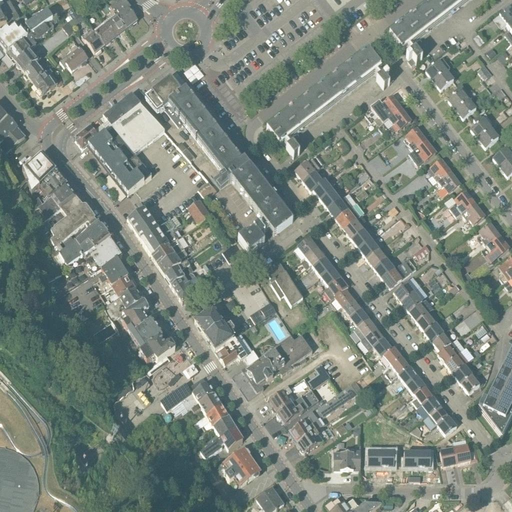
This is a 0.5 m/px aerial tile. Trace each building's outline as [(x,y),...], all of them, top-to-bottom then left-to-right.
[(500,0),(438,0),(389,38),(400,53),(405,49),(410,56),(409,57),(408,57),(409,58),(405,60),(412,69),(415,66),(416,66),(416,65),(421,62),(422,62),(414,52),(413,54),(409,49),(472,0),(500,0)] [(123,2),(115,8),(110,13),(113,18),(114,17),(117,21),(126,32),(128,30),(129,31),(133,28),(133,27),(137,24),(128,12),(130,11),(123,2)] [(0,31),(20,22),(10,5),(0,10),(0,31)] [(499,18),(507,28),(511,23),(511,8),(499,18)] [(47,15),(46,16),(38,21),(38,19),(28,25),(25,20),(20,22),(0,31),(0,49),(6,57),(22,45),(41,30),(44,28),(52,23),(47,15)] [(115,41),(126,32),(117,21),(114,17),(113,18),(104,25),(115,41)] [(61,29),(67,37),(73,33),(68,25),(61,29)] [(115,41),(104,25),(93,34),(104,49),(115,41)] [(22,45),(6,57),(14,67),(15,67),(30,54),(36,49),(33,47),(49,34),(44,28),(41,30),(22,45)] [(81,40),(94,57),(104,49),(93,34),(92,32),(81,40)] [(71,75),(87,63),(80,53),(74,58),(72,55),(59,65),(64,72),(67,70),(71,75)] [(24,76),(35,66),(41,62),(37,57),(34,59),(30,54),(15,67),(20,73),(21,72),(24,76)] [(392,84),(386,75),(382,78),(382,77),(381,78),(382,78),(380,79),(375,72),(380,69),(369,54),(267,133),(278,147),(282,144),(288,151),(286,152),(286,151),(286,152),(293,161),(293,160),(298,156),(298,157),(299,156),(292,147),(290,148),(287,144),(374,76),(378,81),(376,82),(383,92),(384,91),(383,91),(388,87),(389,87),(389,86),(392,84)] [(425,75),(433,84),(445,74),(446,75),(449,72),(442,62),(438,65),(425,75)] [(28,81),(32,87),(44,77),(35,66),(24,76),(25,77),(23,78),(26,82),(28,81)] [(486,80),(492,76),(486,68),(480,72),(486,80)] [(42,99),(57,87),(48,74),(44,77),(32,87),(38,94),(36,95),(39,99),(41,98),(42,99)] [(433,84),(440,94),(453,84),(446,75),(445,74),(433,84)] [(237,242),(249,257),(264,245),(259,239),(260,239),(259,238),(264,235),(264,236),(264,235),(269,232),(274,238),(292,224),(292,223),(291,223),(249,169),(250,169),(249,169),(244,162),(240,165),(184,93),(185,93),(184,92),(181,95),(170,80),(145,100),(157,115),(166,108),(167,110),(164,112),(178,130),(183,126),(229,185),(231,183),(266,229),(262,232),(258,227),(253,231),(254,232),(246,238),(244,236),(237,242)] [(448,103),(455,113),(467,103),(468,104),(471,102),(463,92),(460,94),(448,103)] [(131,97),(114,111),(122,121),(139,107),(131,97)] [(378,130),(401,112),(392,100),(382,108),(379,105),(370,112),(364,117),(371,127),(374,125),(378,130)] [(467,103),(455,113),(463,123),(475,113),(468,104),(467,103)] [(140,106),(139,107),(122,121),(111,129),(106,133),(88,149),(128,198),(151,180),(134,158),(164,134),(152,119),(140,106)] [(122,121),(114,111),(98,123),(106,133),(111,129),(122,121)] [(0,127),(8,121),(0,112),(0,127)] [(400,133),(410,125),(401,112),(378,130),(379,130),(383,135),(386,132),(389,136),(398,130),(400,133)] [(473,123),(477,127),(470,133),(477,142),(490,132),(479,118),(473,123)] [(0,145),(17,131),(8,121),(0,127),(0,145)] [(75,145),(82,154),(88,149),(106,133),(98,123),(76,141),(75,141),(75,145)] [(25,141),(17,131),(0,145),(0,154),(3,159),(17,147),(25,141)] [(412,154),(425,144),(416,132),(406,140),(410,146),(408,148),(412,154)] [(477,142),(485,152),(498,142),(490,132),(477,142)] [(424,165),(435,157),(425,144),(412,154),(413,155),(409,158),(416,167),(417,169),(424,164),(424,165)] [(181,146),(177,149),(190,164),(194,160),(187,151),(186,151),(181,146)] [(500,171),(511,161),(511,151),(510,148),(505,152),(492,161),(500,171)] [(31,164),(25,169),(23,174),(29,186),(28,187),(32,195),(39,189),(56,176),(55,175),(40,158),(32,166),(31,164)] [(511,161),(500,171),(507,181),(511,177),(511,161)] [(295,175),(303,185),(314,176),(317,174),(319,172),(311,162),(306,166),(295,175)] [(425,179),(433,190),(450,176),(441,164),(430,172),(432,174),(425,179)] [(53,199),(65,189),(66,188),(56,176),(39,189),(49,201),(53,199)] [(310,195),(313,194),(322,186),(314,176),(303,185),(310,195)] [(442,202),(459,189),(450,176),(433,190),(437,196),(442,202)] [(222,189),(227,185),(222,178),(217,183),(222,189)] [(321,203),(332,194),(324,184),(322,186),(313,194),(321,203)] [(203,189),(210,198),(216,194),(208,185),(203,189)] [(61,213),(75,202),(65,189),(53,199),(49,201),(42,206),(37,209),(38,209),(43,215),(41,216),(46,223),(61,213)] [(198,192),(205,202),(210,198),(203,189),(198,192)] [(321,203),(328,213),(339,204),(332,194),(321,203)] [(461,218),(474,208),(465,196),(455,204),(456,206),(448,212),(456,222),(462,218),(461,218)] [(35,207),(37,209),(42,206),(38,200),(34,203),(35,207)] [(345,200),(340,204),(339,204),(328,213),(336,223),(352,210),(345,200)] [(82,210),(75,202),(61,213),(66,220),(53,229),(54,230),(50,232),(54,238),(50,240),(55,249),(56,248),(61,254),(75,244),(89,234),(97,227),(86,211),(85,210),(84,210),(83,210),(82,210)] [(211,221),(200,205),(200,204),(187,213),(198,229),(211,221)] [(343,233),(355,224),(360,220),(364,217),(356,207),(353,210),(352,210),(336,223),(343,233)] [(484,220),(474,208),(461,218),(462,218),(466,224),(469,222),(473,228),(484,220)] [(144,212),(127,224),(126,224),(140,244),(157,232),(144,212)] [(425,218),(418,214),(415,219),(422,223),(425,218)] [(158,232),(157,232),(140,244),(151,261),(177,243),(182,240),(176,231),(180,228),(175,221),(158,232)] [(351,242),(362,233),(355,224),(343,233),(351,242)] [(110,242),(97,227),(89,234),(75,244),(61,254),(55,258),(61,269),(65,267),(69,272),(110,242)] [(486,250),(499,240),(489,228),(479,236),(484,242),(481,244),(486,250)] [(351,242),(359,253),(370,244),(362,233),(351,242)] [(230,249),(223,239),(218,243),(225,253),(218,258),(221,262),(224,259),(229,266),(237,260),(230,249)] [(489,263),(496,258),(498,260),(508,252),(499,240),(486,250),(481,254),(488,263),(485,265),(490,272),(494,269),(489,263)] [(69,272),(78,288),(85,283),(101,273),(116,263),(121,259),(121,258),(110,242),(69,272)] [(309,242),(297,251),(305,261),(317,252),(309,242)] [(177,243),(151,261),(157,270),(184,252),(177,243)] [(359,253),(367,263),(378,254),(370,244),(359,253)] [(425,248),(413,257),(418,263),(429,254),(425,248)] [(181,268),(178,264),(187,258),(184,252),(157,270),(164,280),(181,268)] [(313,271),(324,262),(317,252),(305,261),(313,271)] [(386,264),(378,254),(367,263),(374,273),(386,264)] [(503,287),(511,280),(511,260),(499,271),(498,271),(503,277),(498,281),(503,287)] [(321,280),(332,272),(324,262),(313,271),(321,280)] [(101,273),(104,278),(98,282),(102,287),(107,284),(111,291),(127,280),(126,278),(127,278),(125,273),(123,274),(121,269),(116,263),(101,273)] [(164,280),(171,290),(187,278),(188,278),(193,274),(190,269),(186,264),(181,268),(164,280)] [(386,264),(374,273),(382,282),(393,273),(386,264)] [(401,284),(411,276),(403,266),(393,273),(382,282),(387,289),(385,290),(387,292),(388,290),(390,292),(401,284)] [(267,275),(266,275),(272,284),(269,285),(280,302),(284,299),(291,310),(302,302),(280,267),(279,267),(280,268),(267,276),(267,275)] [(321,280),(328,290),(340,282),(332,272),(321,280)] [(474,285),(469,278),(467,275),(461,280),(468,289),(474,285)] [(201,292),(195,283),(192,285),(188,278),(187,278),(171,290),(182,307),(201,292)] [(127,280),(111,291),(114,296),(109,299),(113,306),(134,291),(131,286),(132,285),(129,280),(128,281),(127,280)] [(511,280),(503,287),(508,294),(511,290),(511,280)] [(330,305),(332,303),(334,301),(345,293),(347,291),(340,282),(328,290),(329,290),(321,296),(328,306),(330,305)] [(400,306),(414,296),(420,291),(413,283),(407,287),(406,286),(393,297),(400,306)] [(122,317),(142,304),(134,291),(113,306),(105,312),(112,323),(122,317)] [(353,303),(345,293),(334,301),(332,303),(330,305),(337,315),(342,312),(342,311),(353,303)] [(408,316),(422,306),(421,305),(426,301),(423,296),(417,300),(414,296),(400,306),(402,308),(400,309),(402,311),(403,310),(408,316)] [(342,311),(342,312),(350,321),(360,313),(353,303),(342,311)] [(142,316),(148,313),(142,304),(122,317),(124,319),(120,322),(129,336),(147,325),(142,316)] [(408,316),(416,326),(427,317),(432,313),(425,304),(422,306),(408,316)] [(276,314),(270,305),(259,312),(265,321),(276,314)] [(194,325),(204,340),(219,330),(222,335),(225,333),(224,331),(225,331),(220,324),(225,321),(221,315),(216,318),(212,312),(194,325)] [(350,321),(357,331),(368,322),(360,313),(350,321)] [(435,327),(427,317),(416,326),(424,336),(435,327)] [(353,334),(361,344),(376,333),(368,322),(357,331),(353,334)] [(141,354),(158,342),(162,339),(150,323),(147,325),(129,336),(141,354)] [(431,346),(442,337),(435,327),(424,336),(431,346)] [(219,330),(204,340),(214,355),(232,342),(229,337),(234,334),(230,328),(225,331),(224,331),(225,333),(222,335),(219,330)] [(450,347),(456,343),(459,341),(451,331),(443,338),(442,337),(431,346),(439,356),(450,347)] [(372,350),(383,342),(376,333),(361,344),(360,345),(368,355),(373,351),(372,350)] [(259,391),(279,377),(281,380),(307,363),(305,360),(312,356),(301,340),(299,342),(296,337),(291,341),(290,340),(272,353),(274,355),(247,374),(247,375),(246,377),(249,381),(251,381),(257,389),(257,388),(259,391)] [(167,343),(162,347),(158,342),(141,354),(139,355),(146,366),(150,363),(153,367),(157,365),(164,360),(175,353),(169,345),(169,346),(167,343)] [(380,360),(391,352),(383,342),(372,350),(373,351),(380,360)] [(216,356),(225,370),(236,362),(239,366),(243,363),(248,370),(259,362),(253,353),(246,358),(235,343),(216,356)] [(445,367),(463,353),(456,343),(450,347),(439,356),(437,357),(445,367)] [(386,372),(401,360),(393,350),(391,352),(380,360),(380,361),(378,362),(386,372)] [(511,351),(482,414),(502,439),(511,418),(511,351)] [(452,377),(464,369),(472,363),(464,353),(463,353),(445,367),(452,377)] [(167,365),(164,360),(157,365),(159,369),(162,366),(163,367),(167,365)] [(398,379),(409,370),(401,360),(386,372),(383,375),(391,384),(398,379)] [(277,417),(295,404),(330,380),(321,367),(315,371),(319,377),(306,386),(303,382),(289,392),(292,395),(290,397),(288,393),(269,405),(272,410),(271,412),(273,416),(276,416),(277,417)] [(195,375),(197,374),(197,373),(193,368),(191,369),(191,368),(185,372),(190,379),(196,376),(195,375)] [(452,377),(460,388),(472,379),(464,369),(452,377)] [(417,380),(409,370),(398,379),(406,389),(417,380)] [(112,407),(132,393),(142,407),(141,408),(143,411),(150,406),(140,392),(147,387),(144,383),(150,379),(145,374),(114,396),(107,401),(112,407)] [(472,379),(460,388),(468,398),(482,387),(478,382),(480,381),(476,376),(472,379)] [(172,390),(180,381),(177,378),(169,387),(172,390)] [(406,389),(414,399),(424,390),(417,380),(406,389)] [(190,400),(206,388),(202,382),(188,391),(185,387),(159,404),(167,415),(182,405),(190,400)] [(191,412),(213,397),(207,387),(206,388),(190,400),(182,405),(187,414),(191,412)] [(357,397),(351,388),(301,423),(303,427),(289,436),(290,437),(290,439),(292,442),(294,442),(297,447),(315,434),(321,430),(322,429),(318,424),(357,397)] [(314,392),(319,401),(323,399),(319,390),(314,392)] [(414,399),(416,402),(411,406),(417,413),(422,409),(421,408),(432,400),(424,390),(414,399)] [(204,418),(220,408),(213,397),(191,412),(193,416),(201,412),(204,418)] [(421,408),(422,409),(429,419),(440,410),(432,400),(421,408)] [(281,423),(284,427),(302,415),(295,404),(277,417),(276,419),(278,423),(281,423)] [(197,432),(198,432),(208,426),(211,430),(227,419),(220,408),(204,418),(205,420),(198,424),(198,425),(194,427),(197,432)] [(429,419),(430,419),(423,424),(429,432),(431,431),(432,432),(437,429),(448,420),(440,410),(429,419)] [(227,419),(211,430),(216,438),(207,445),(204,440),(199,443),(204,450),(234,431),(227,419)] [(456,430),(448,420),(437,429),(445,439),(456,430)] [(347,434),(342,426),(335,431),(340,438),(347,434)] [(304,457),(313,452),(329,441),(321,430),(315,434),(297,447),(300,451),(299,453),(301,456),(303,456),(304,457)] [(216,464),(219,462),(242,444),(234,431),(204,450),(205,452),(200,456),(205,463),(207,467),(213,463),(211,460),(212,459),(216,464)] [(38,500),(39,491),(38,483),(35,475),(31,468),(26,461),(20,456),(12,452),(4,450),(0,449),(0,511),(33,511),(35,508),(38,500)] [(453,452),(456,468),(470,465),(467,449),(453,452)] [(440,455),(443,471),(456,468),(453,452),(440,455)] [(228,482),(251,465),(243,453),(223,469),(227,476),(225,478),(228,482)] [(360,474),(360,454),(353,454),(353,457),(333,457),(333,464),(333,474),(353,474),(353,473),(360,474)] [(367,470),(380,470),(380,456),(367,456),(367,470)] [(394,456),(380,456),(380,470),(393,470),(394,456)] [(404,456),(404,470),(417,471),(417,456),(404,456)] [(417,456),(417,471),(430,471),(430,456),(417,456)] [(239,491),(259,476),(251,465),(228,482),(232,487),(235,484),(239,491)] [(202,488),(210,482),(207,477),(199,483),(202,488)] [(206,493),(214,487),(210,482),(202,488),(206,493)] [(214,487),(206,493),(209,498),(217,492),(214,487)] [(213,503),(221,497),(217,492),(209,498),(213,503)] [(260,511),(277,511),(283,509),(271,492),(255,503),(261,511),(260,511)] [(216,508),(224,502),(221,497),(213,503),(216,508)] [(224,502),(216,508),(219,511),(220,511),(228,507),(224,502)]
